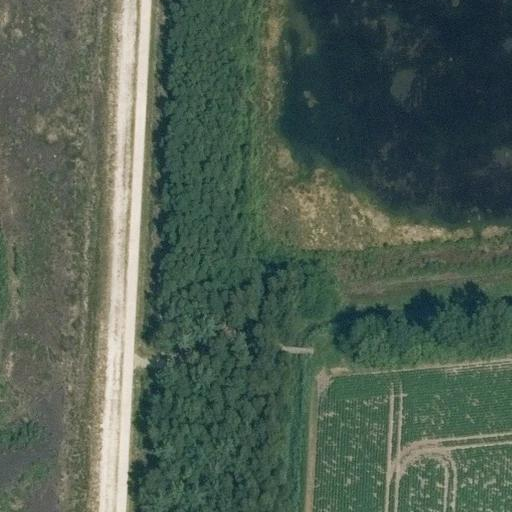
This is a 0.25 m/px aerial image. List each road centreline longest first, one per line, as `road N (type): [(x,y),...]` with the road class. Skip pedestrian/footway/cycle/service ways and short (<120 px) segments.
road 1 (track): [(111,355),(128,0)]
road 2 (track): [(103,511),(111,355)]
